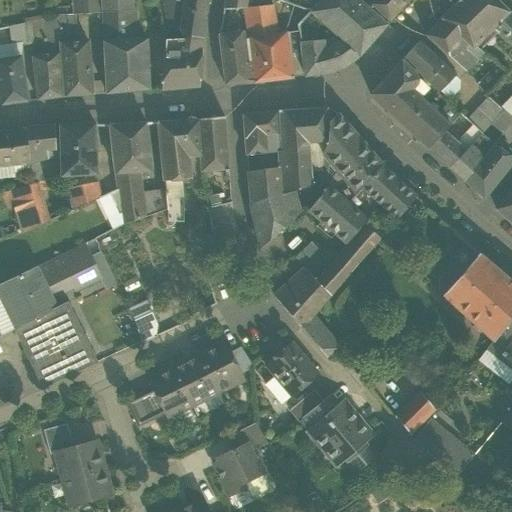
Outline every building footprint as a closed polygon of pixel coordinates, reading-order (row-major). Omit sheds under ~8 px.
[(100,0),(71,0),(73,15),(74,15),(102,14),(100,0)] [(100,0),(102,14),(102,15),(133,13),(131,0),(100,0)] [(183,0),(161,0),(167,25),(179,27),(179,25),(183,0)] [(208,0),(183,0),(179,25),(179,27),(176,40),(202,39),(208,0)] [(225,0),(224,8),(244,8),(248,8),(247,0),(225,0)] [(281,0),(271,0),(272,5),(255,7),(248,8),(244,8),(246,24),(249,37),(286,32),(298,30),(298,24),(311,11),(286,2),(281,0)] [(321,1),(320,0),(286,0),(286,2),(311,11),(312,12),(321,1)] [(359,0),(321,0),(321,1),(312,12),(360,55),(386,24),(360,1),(359,0)] [(408,0),(367,0),(390,20),(408,0)] [(495,0),(459,0),(442,18),(473,48),(475,46),(492,28),(508,12),(495,0)] [(244,8),(224,8),(220,27),(246,24),(244,8)] [(511,15),(508,12),(492,28),(511,46),(511,15)] [(133,13),(102,15),(104,41),(134,39),(133,13)] [(74,15),(73,15),(57,15),(60,42),(75,41),(74,15)] [(56,16),(22,23),(25,44),(43,42),(44,54),(58,53),(60,52),(56,16)] [(473,48),(442,18),(425,34),(465,71),(483,53),(475,46),(473,48)] [(22,23),(9,26),(11,46),(25,44),(22,23)] [(244,31),(219,35),(225,84),(251,83),(244,31)] [(286,32),(249,37),(254,83),(292,78),(286,32)] [(134,39),(104,41),(107,93),(149,89),(147,38),(134,39)] [(333,38),(323,42),(323,40),(301,42),(305,76),(333,72),(345,68),(353,62),(359,56),(341,40),(335,44),(333,38)] [(176,40),(165,40),(161,89),(199,86),(202,39),(176,40)] [(75,41),(60,42),(65,96),(93,94),(88,41),(75,41)] [(455,77),(418,43),(404,59),(440,92),(455,77)] [(511,54),(502,46),(491,59),(496,63),(507,72),(485,95),(487,98),(502,111),(504,112),(511,103),(511,54)] [(44,54),(33,56),(37,100),(63,96),(58,53),(44,54)] [(21,56),(0,59),(0,98),(1,105),(28,101),(21,56)] [(438,114),(412,89),(416,84),(418,80),(414,71),(401,60),(370,94),(428,149),(444,132),(450,125),(438,114)] [(496,63),(476,84),(485,95),(507,72),(496,63)] [(487,98),(478,108),(492,122),(502,111),(487,98)] [(460,113),(449,103),(438,114),(450,125),(460,113)] [(326,108),(279,111),(282,151),(283,166),(283,194),(294,191),(311,186),(310,171),(307,143),(327,141),(327,123),(326,108)] [(492,122),(478,108),(467,120),(473,126),(482,133),(491,123),(492,122)] [(279,111),(243,115),(246,155),(282,151),(279,111)] [(511,119),(504,112),(502,111),(492,122),(491,123),(502,133),(511,120),(511,119)] [(382,165),(337,113),(327,123),(327,141),(324,151),(323,157),(353,190),(357,194),(362,187),(382,165)] [(224,117),(198,119),(201,156),(202,171),(215,170),(229,169),(224,117)] [(198,119),(158,121),(164,180),(181,179),(190,178),(188,157),(201,156),(198,119)] [(511,120),(502,133),(493,144),(511,158),(511,120)] [(145,122),(109,125),(115,173),(139,172),(151,171),(145,122)] [(94,124),(60,125),(61,174),(61,175),(97,174),(94,124)] [(54,125),(25,127),(28,162),(29,163),(29,164),(38,161),(49,157),(48,150),(56,149),(54,125)] [(473,126),(457,144),(466,151),(469,147),(482,133),(473,126)] [(25,127),(0,131),(0,178),(18,173),(31,171),(29,164),(29,163),(28,162),(25,127)] [(457,144),(444,132),(428,149),(449,168),(466,151),(457,144)] [(482,133),(469,147),(478,156),(490,141),(482,133)] [(327,141),(307,143),(310,171),(322,170),(323,157),(324,151),(327,141)] [(481,158),(464,180),(483,198),(505,172),(511,162),(511,158),(493,144),(481,158)] [(466,151),(449,168),(464,180),(481,158),(478,156),(469,147),(466,151)] [(282,151),(246,155),(247,171),(283,166),(282,151)] [(38,161),(29,164),(31,171),(33,179),(42,177),(38,161)] [(416,196),(382,165),(362,187),(396,220),(416,196)] [(283,166),(247,171),(251,205),(261,247),(294,220),(283,195),(283,194),(283,166)] [(229,169),(215,170),(216,194),(206,195),(208,208),(232,202),(229,169)] [(139,172),(115,173),(117,189),(123,224),(167,210),(164,189),(142,192),(139,172)] [(181,179),(164,180),(164,189),(167,210),(167,212),(167,221),(183,221),(183,208),(181,179)] [(32,184),(14,191),(27,230),(43,223),(32,184)] [(95,185),(79,188),(71,190),(75,209),(98,199),(95,185)] [(344,200),(328,185),(308,211),(346,244),(367,219),(353,207),(344,200)] [(511,188),(496,209),(511,222),(511,188)] [(117,189),(98,199),(110,230),(123,224),(117,189)] [(353,190),(344,200),(353,207),(357,194),(353,190)] [(283,194),(283,195),(294,220),(301,211),(294,191),(283,194)] [(366,224),(331,264),(315,279),(331,295),(380,238),(366,224)] [(85,242),(36,267),(50,297),(99,272),(85,242)] [(330,262),(311,242),(295,257),(304,267),(315,279),(331,264),(330,262)] [(509,279),(479,253),(443,295),(492,341),(507,322),(511,315),(511,277),(510,278),(509,279)] [(50,297),(36,267),(0,283),(0,297),(42,386),(42,388),(96,363),(66,302),(55,308),(50,297)] [(304,267),(273,295),(326,357),(340,345),(314,314),(331,295),(315,279),(304,267)] [(140,339),(157,332),(144,299),(126,306),(140,339)] [(511,326),(507,322),(492,341),(491,342),(494,344),(495,344),(503,351),(500,355),(511,363),(511,326)] [(224,342),(199,355),(218,392),(243,380),(224,342)] [(316,374),(291,344),(266,364),(275,375),(265,384),(265,385),(281,403),(281,404),(316,374)] [(218,392),(199,355),(174,367),(193,405),(218,392)] [(193,405),(174,367),(149,380),(153,389),(165,412),(168,417),(193,405)] [(165,412),(153,389),(140,396),(152,419),(165,412)] [(313,390),(289,410),(298,421),(304,417),(304,416),(322,400),(313,390)] [(420,391),(394,416),(396,418),(409,433),(410,435),(436,409),(434,407),(434,408),(421,393),(421,392),(420,391)] [(140,396),(127,402),(138,425),(152,419),(140,396)] [(322,400),(304,416),(304,417),(313,427),(335,409),(326,398),(322,400)] [(313,427),(307,432),(318,444),(328,445),(328,455),(327,456),(336,465),(345,458),(347,461),(348,460),(358,471),(374,457),(365,446),(365,445),(363,442),(372,434),(361,422),(358,425),(354,419),(354,414),(354,413),(344,401),(335,409),(313,427)] [(511,408),(499,424),(511,434),(511,432),(511,408)] [(430,419),(413,440),(425,450),(442,430),(430,419)] [(255,423),(227,437),(233,450),(246,443),(251,451),(267,443),(255,423)] [(66,424),(43,430),(50,454),(55,453),(55,452),(73,447),(66,424)] [(474,455),(442,430),(425,450),(456,477),(474,455)] [(73,447),(55,452),(55,453),(62,479),(103,468),(96,441),(73,447)] [(233,450),(216,458),(220,468),(215,469),(229,496),(246,488),(244,483),(262,474),(257,460),(255,461),(251,451),(246,443),(233,450)] [(103,468),(62,479),(70,506),(111,495),(103,468)] [(208,511),(202,498),(177,511),(208,511)]
